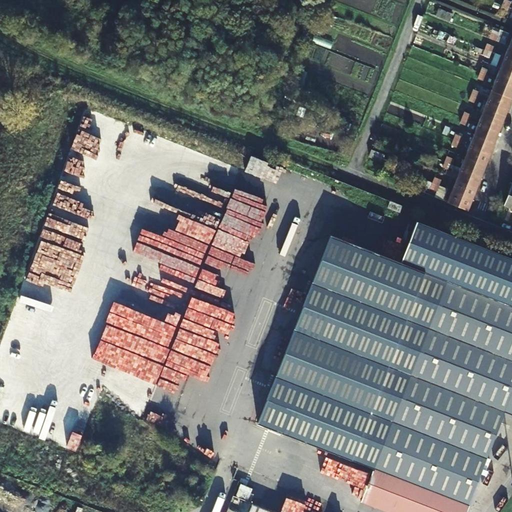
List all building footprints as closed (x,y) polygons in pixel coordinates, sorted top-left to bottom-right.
[(502,6),(509,8),(511,3),(505,0),(502,6)] [(489,39),(496,42),(499,35),(492,33),(489,39)] [(492,53),(484,50),(483,55),(490,58),(492,53)] [(511,73),(511,60),(504,57),(501,56),(496,67),(499,69),(511,73)] [(481,68),(479,73),(487,76),(489,71),(481,68)] [(511,85),(511,73),(499,69),(495,79),(511,85)] [(487,76),(479,73),(477,79),(485,82),(487,76)] [(511,85),(495,79),(491,91),(511,99),(511,97),(511,85)] [(470,96),(477,98),(479,93),(472,90),(470,96)] [(511,99),(491,91),(486,102),(507,110),(511,99)] [(475,104),(477,98),(470,96),(468,101),(475,104)] [(503,121),(507,110),(486,102),(482,113),(503,121)] [(498,132),(503,121),(482,113),(478,124),(498,132)] [(473,135),(494,144),(498,132),(478,124),(473,135)] [(455,134),(452,140),(460,142),(462,137),(455,134)] [(490,154),(494,144),(473,135),(469,146),(490,154)] [(460,142),(452,140),(450,145),(458,148),(460,142)] [(469,146),(465,157),(485,166),(490,154),(469,146)] [(371,150),(369,155),(381,160),(383,154),(371,150)] [(444,162),(451,165),(453,160),(446,157),(444,162)] [(485,166),(465,157),(460,169),(481,177),(485,166)] [(449,170),(451,165),(444,162),(442,167),(449,170)] [(477,187),(481,177),(460,169),(456,179),(477,187)] [(305,191),(309,178),(293,174),(290,188),(305,191)] [(433,183),(440,186),(442,180),(435,177),(433,183)] [(472,199),(477,187),(456,179),(453,178),(449,189),(472,199)] [(438,192),(440,186),(433,183),(431,189),(438,192)] [(511,183),(509,183),(505,192),(508,193),(503,205),(511,208),(511,183)] [(472,199),(449,189),(444,201),(468,211),(472,199)] [(469,503),(503,412),(511,415),(511,258),(416,222),(401,261),(330,235),(259,424),(469,503)] [(231,328),(243,291),(203,279),(188,325),(211,332),(214,323),(231,328)] [(166,370),(163,379),(192,389),(195,380),(166,370)] [(388,511),(465,511),(469,503),(375,468),(362,502),(388,511)] [(189,493),(199,496),(201,489),(192,485),(189,493)] [(237,496),(247,499),(250,489),(240,485),(237,496)] [(277,511),(284,511),(291,493),(274,487),(266,508),(277,511)] [(301,491),(292,511),(302,511),(310,495),(301,491)]
